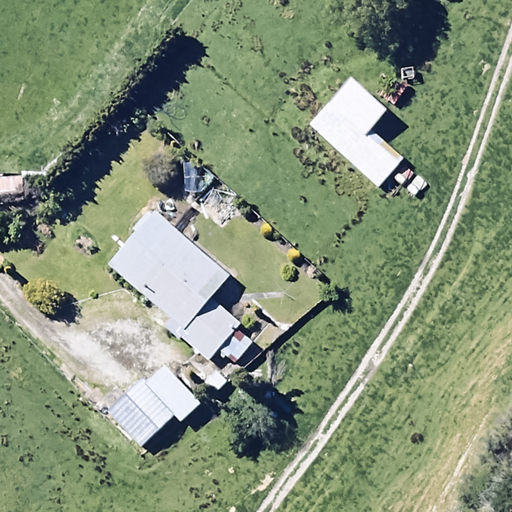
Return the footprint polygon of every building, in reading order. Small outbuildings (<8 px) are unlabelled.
[(329,105),(287,152),(356,215),(382,186),(349,156),(365,138),(329,105)] [(183,191),(163,190),(162,218),(182,219),(183,214),(192,214),(192,202),(182,202),(183,191)] [(216,238),(190,216),(176,232),(201,254),(216,238)] [(136,241),(88,293),(147,347),(142,352),(156,364),(158,361),(186,387),(197,375),(213,390),(232,370),(224,363),(219,369),(209,360),(217,352),(189,326),(207,306),(136,241)] [(122,406),(86,440),(118,474),(152,442),(159,450),(179,431),(144,394),(126,411),(122,406)] [(208,408),(194,395),(178,412),(192,425),(208,408)]
